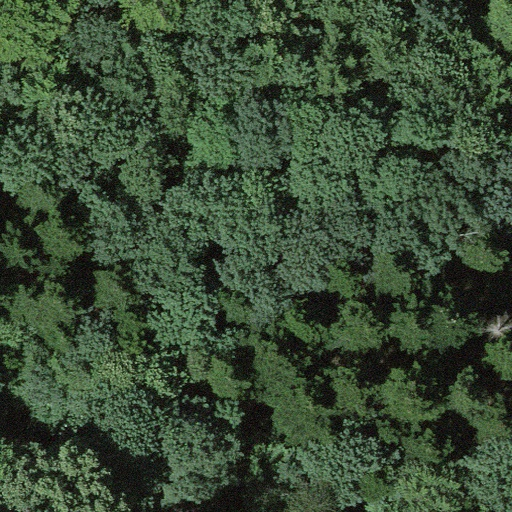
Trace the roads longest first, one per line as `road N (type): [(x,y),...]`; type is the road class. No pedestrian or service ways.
road 1 (track): [(216,0),(158,37),(53,67),(0,67)]
road 2 (track): [(0,440),(170,511)]
